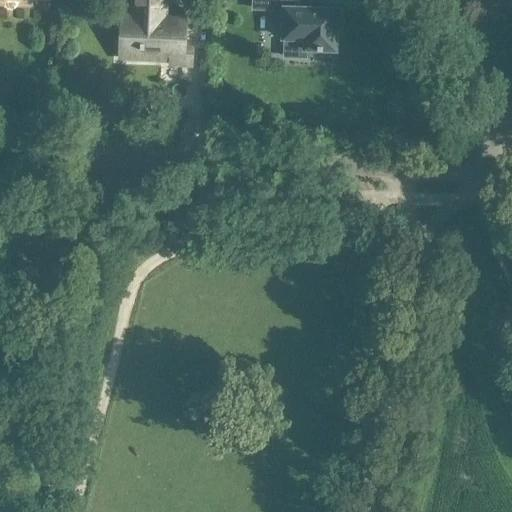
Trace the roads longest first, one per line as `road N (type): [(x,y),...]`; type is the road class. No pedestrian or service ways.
road 1 (track): [(72,511),(141,268),(176,249),(374,235),(387,202)]
road 2 (residential): [(485,178),(0,156)]
road 3 (track): [(424,228),(367,511)]
road 4 (residential): [(485,178),(467,117),(412,0)]
